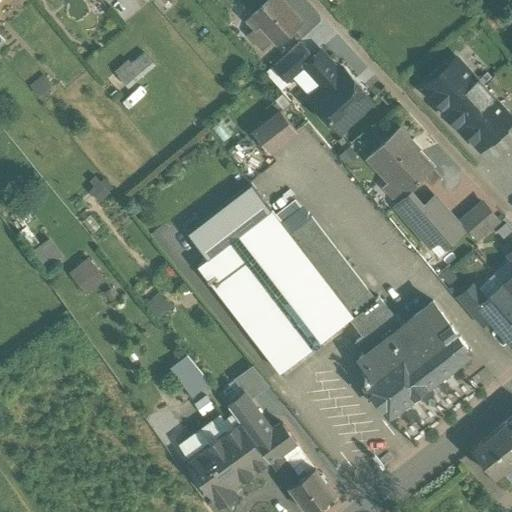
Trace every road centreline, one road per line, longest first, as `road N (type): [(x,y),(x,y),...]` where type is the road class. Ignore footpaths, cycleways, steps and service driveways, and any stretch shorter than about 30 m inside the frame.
road 1 (residential): [(308,0),(511,217)]
road 2 (tertiary): [(511,396),(363,511)]
